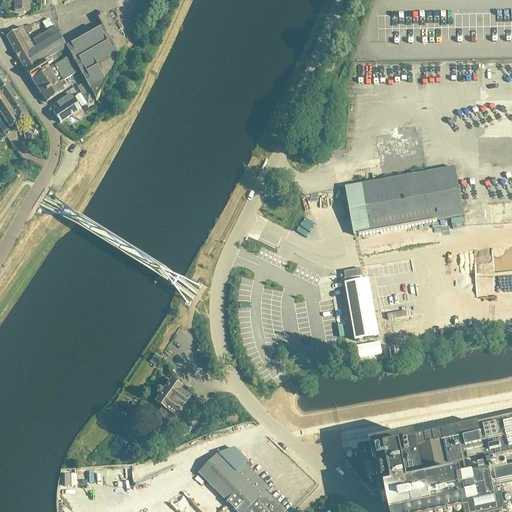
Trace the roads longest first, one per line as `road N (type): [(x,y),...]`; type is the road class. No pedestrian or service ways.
road 1 (unclassified): [(236,386),(217,334),(217,288),(279,143)]
road 2 (unclassified): [(0,254),(54,147),(0,42)]
road 3 (unknown): [(267,172),(305,180),(343,253),(429,249)]
road 4 (unclassified): [(365,511),(236,386)]
